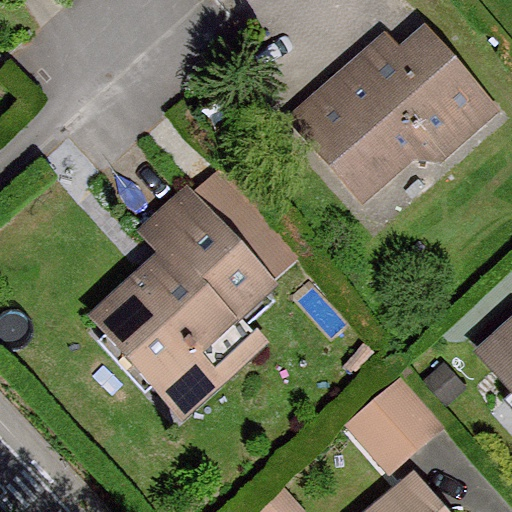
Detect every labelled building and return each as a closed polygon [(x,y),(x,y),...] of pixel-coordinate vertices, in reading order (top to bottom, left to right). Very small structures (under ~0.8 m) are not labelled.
[(425,35),(398,58),(412,74),(438,50),(425,35)] [(296,122),(323,153),(332,147),(366,186),(403,154),(440,156),(493,110),(438,50),(412,74),(398,58),(386,42),(296,122)] [(358,194),(366,186),(332,147),(323,153),(358,194)] [(99,318),(162,389),(196,358),(216,381),(258,343),(237,316),(269,285),(190,198),(149,235),(166,255),(176,265),(156,283),(147,272),(99,318)] [(147,272),(156,283),(176,265),(166,255),(147,272)] [(511,324),(492,341),(511,363),(511,375),(507,380),(511,385),(511,324)] [(481,350),(507,380),(511,375),(511,363),(492,341),(481,350)] [(182,412),(216,381),(196,358),(162,389),(182,412)] [(398,381),(352,422),(388,463),(434,423),(398,381)] [(435,511),(412,485),(380,511),(435,511)]
